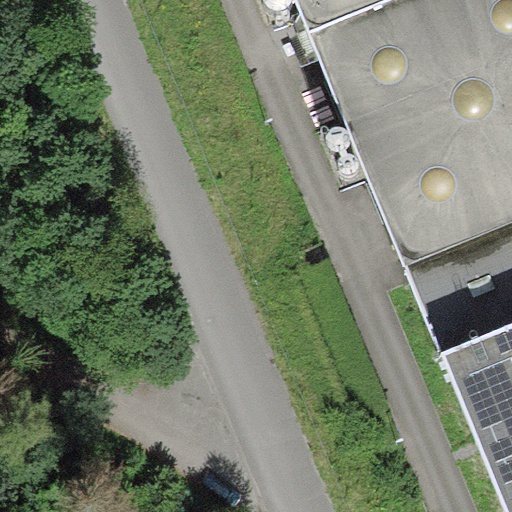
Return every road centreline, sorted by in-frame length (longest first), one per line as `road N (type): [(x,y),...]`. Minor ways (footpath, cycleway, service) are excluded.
road 1 (residential): [(91,0),(298,511)]
road 2 (track): [(287,485),(0,336)]
